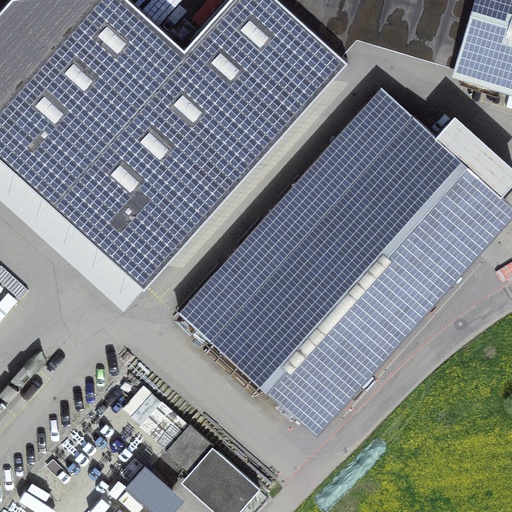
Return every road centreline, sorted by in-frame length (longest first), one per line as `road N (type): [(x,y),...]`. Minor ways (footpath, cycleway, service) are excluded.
road 1 (unknown): [(131,321),(358,58),(382,59),(511,129)]
road 2 (unknown): [(312,469),(171,345),(131,321)]
road 3 (unknown): [(92,293),(0,214)]
